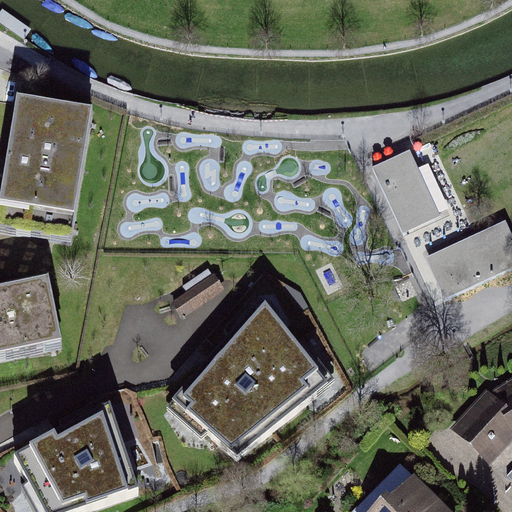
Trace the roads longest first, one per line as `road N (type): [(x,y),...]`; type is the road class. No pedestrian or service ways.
road 1 (track): [(41,69),(132,104),(228,126),(306,130),(388,127),(456,108),(511,80)]
road 2 (track): [(64,0),(112,28),(205,54),(347,55),(454,32),(511,5)]
road 3 (track): [(511,299),(371,386),(250,481),(165,511)]
